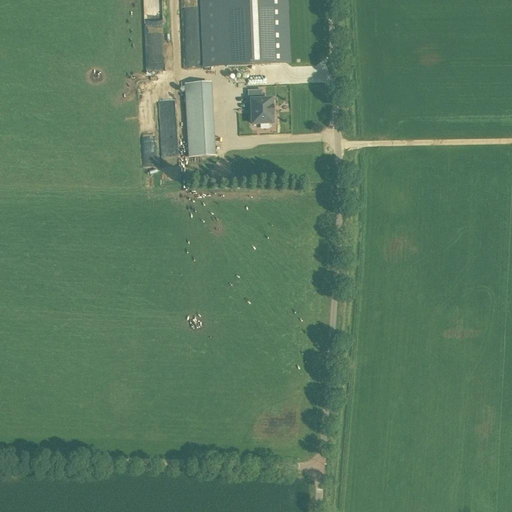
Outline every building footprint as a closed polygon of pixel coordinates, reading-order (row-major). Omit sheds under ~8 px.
[(203,69),(247,67),(244,0),(201,0),(204,59),(203,59),(203,69)] [(151,65),(166,65),(164,21),(149,22),(151,65)] [(215,156),(211,84),(184,85),(186,123),(188,123),(190,157),(215,156)] [(251,104),(252,126),(273,125),(272,118),(274,118),(273,109),(272,109),(272,101),(263,101),(262,91),(248,92),(249,104),(251,104)] [(154,132),(144,133),(145,150),(155,149),(154,132)]
